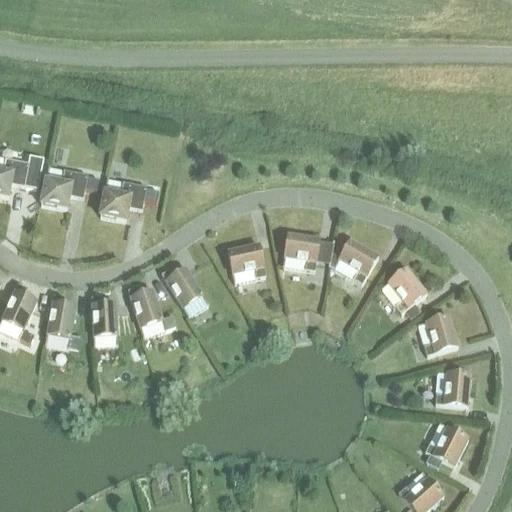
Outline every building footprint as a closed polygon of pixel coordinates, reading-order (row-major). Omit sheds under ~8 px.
[(36,193),(42,163),(30,161),(28,169),(0,163),(0,201),(7,203),(10,188),(36,193)] [(47,173),(40,210),(66,215),(69,201),(82,204),(84,193),(96,195),(98,185),(86,183),(87,181),(47,173)] [(106,185),(99,222),(125,227),(127,213),(141,216),(143,204),(156,206),(158,197),(145,194),(146,192),(106,185)] [(287,240),(282,272),(314,277),(319,245),(287,240)] [(333,274),(361,290),(377,262),(350,246),(339,264),(333,274)] [(265,282),(258,250),(226,257),(233,289),(265,282)] [(331,259),(328,271),(333,274),(339,264),(331,259)] [(169,274),(160,280),(187,323),(207,310),(185,275),(174,282),(169,274)] [(426,299),(406,274),(380,294),(400,319),(404,317),(413,309),(426,299)] [(27,294),(18,289),(0,327),(0,336),(19,345),(22,337),(36,307),(24,301),(27,294)] [(137,292),(127,296),(142,344),(165,336),(161,325),(152,296),(140,300),(137,292)] [(64,302),(53,300),(44,350),(68,354),(75,313),(62,311),(64,302)] [(101,302),(90,303),(93,353),(117,352),(115,310),(102,310),(101,302)] [(413,309),(404,317),(410,324),(419,316),(413,309)] [(171,322),(161,325),(165,336),(175,333),(171,322)] [(417,331),(426,361),(457,352),(448,322),(417,331)] [(22,337),(19,345),(29,350),(33,342),(22,337)] [(70,341),(68,354),(77,356),(80,343),(70,341)] [(469,381),(437,378),(434,410),(466,413),(469,381)] [(467,444),(438,429),(424,458),(429,461),(441,467),(453,472),(467,444)] [(429,461),(425,470),(437,476),(441,467),(429,461)] [(431,511),(443,502),(421,478),(397,499),(408,511),(431,511)]
